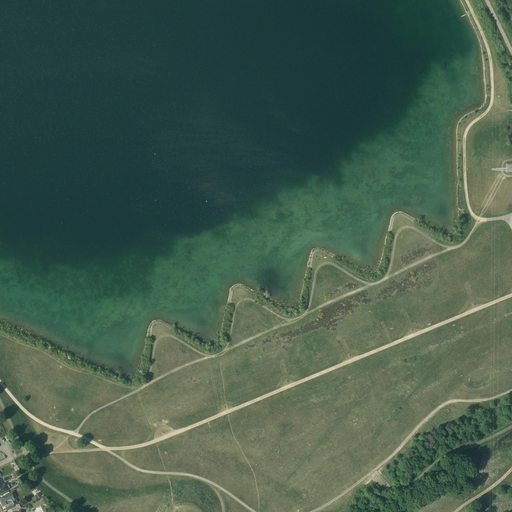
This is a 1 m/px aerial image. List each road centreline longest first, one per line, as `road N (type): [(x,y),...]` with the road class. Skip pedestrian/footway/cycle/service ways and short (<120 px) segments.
road 1 (track): [(511,295),(176,434),(104,450)]
road 2 (track): [(487,220),(469,209),(465,193),(467,129),(492,101),(490,50),(466,0)]
